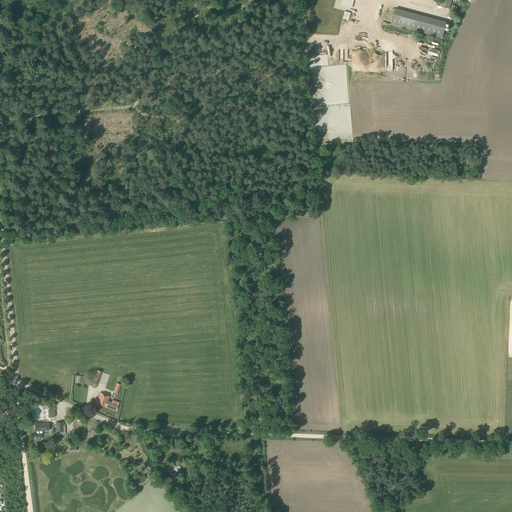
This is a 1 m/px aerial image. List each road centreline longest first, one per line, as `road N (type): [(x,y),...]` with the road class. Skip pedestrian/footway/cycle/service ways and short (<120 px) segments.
road 1 (track): [(511,440),(119,425),(14,381)]
road 2 (track): [(0,219),(14,381)]
road 3 (track): [(27,511),(14,381)]
